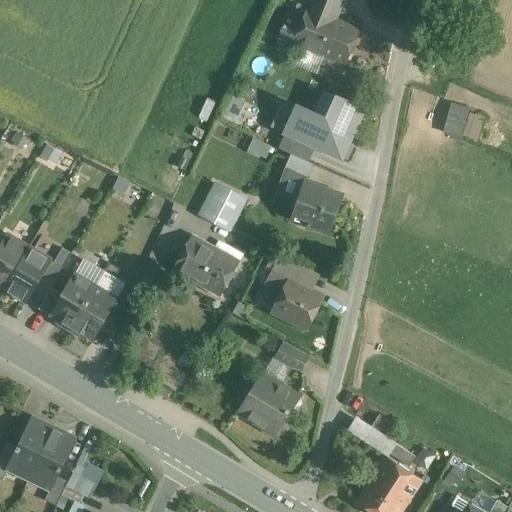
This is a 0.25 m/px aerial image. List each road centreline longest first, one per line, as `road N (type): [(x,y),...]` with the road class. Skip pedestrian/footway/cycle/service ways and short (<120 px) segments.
road 1 (residential): [(297,511),(321,462),(420,0)]
road 2 (secondary): [(193,447),(0,332)]
